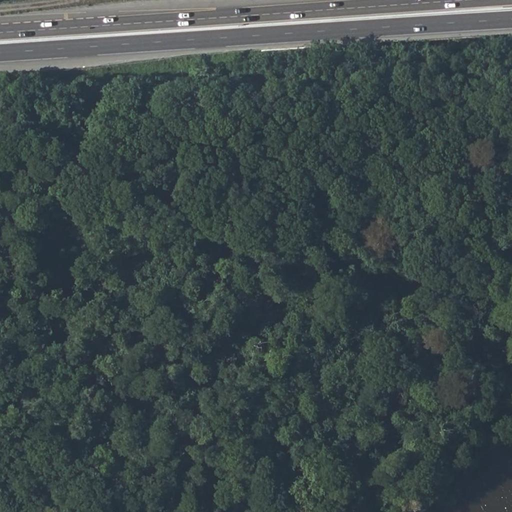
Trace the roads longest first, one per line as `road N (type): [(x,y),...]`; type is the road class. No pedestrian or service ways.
road 1 (motorway): [(0,52),(511,18)]
road 2 (motorway): [(449,0),(0,30)]
